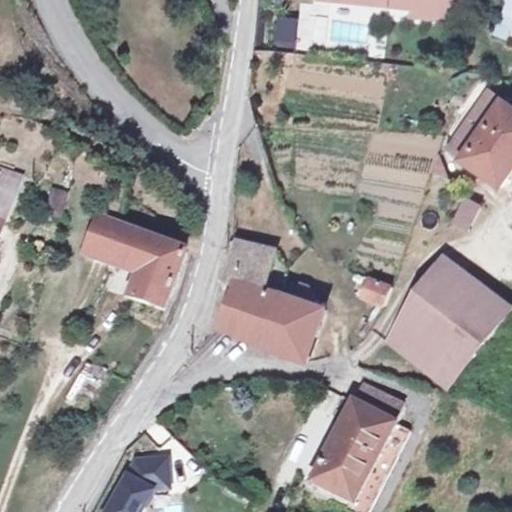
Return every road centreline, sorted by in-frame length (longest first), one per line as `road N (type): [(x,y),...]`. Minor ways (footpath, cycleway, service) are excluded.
road 1 (unclassified): [(64,511),(123,421),(207,261),(247,0)]
road 2 (track): [(327,369),(371,342),(406,281),(439,249),(471,243),(511,206)]
road 3 (track): [(63,362),(0,506)]
